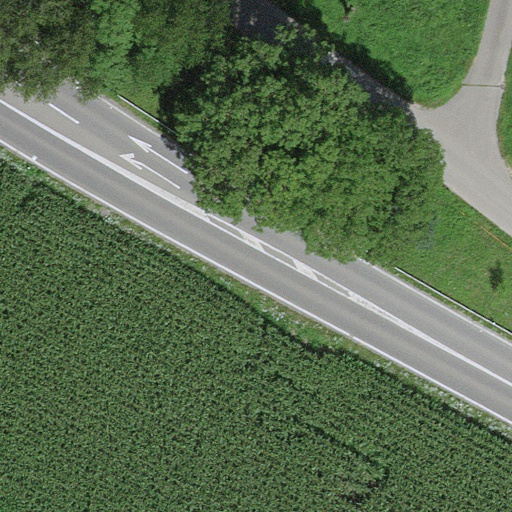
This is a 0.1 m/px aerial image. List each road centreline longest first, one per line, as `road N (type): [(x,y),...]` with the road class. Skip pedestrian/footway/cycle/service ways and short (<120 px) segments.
road 1 (secondary): [(511,377),(52,115),(0,77)]
road 2 (residential): [(258,0),(511,191)]
road 3 (track): [(471,160),(505,0)]
